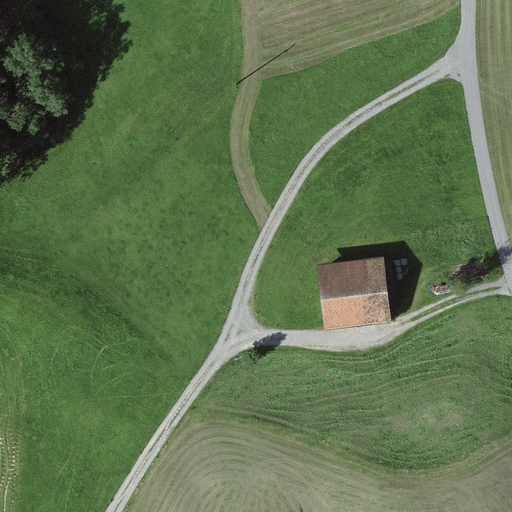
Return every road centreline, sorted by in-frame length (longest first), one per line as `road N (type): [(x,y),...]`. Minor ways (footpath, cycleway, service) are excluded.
road 1 (track): [(466,53),(334,135),(298,176),(245,280),(239,338),(175,416),(116,511)]
road 2 (track): [(239,338),(383,337),(447,304),(511,292)]
road 3 (track): [(511,273),(466,53),(468,0)]
